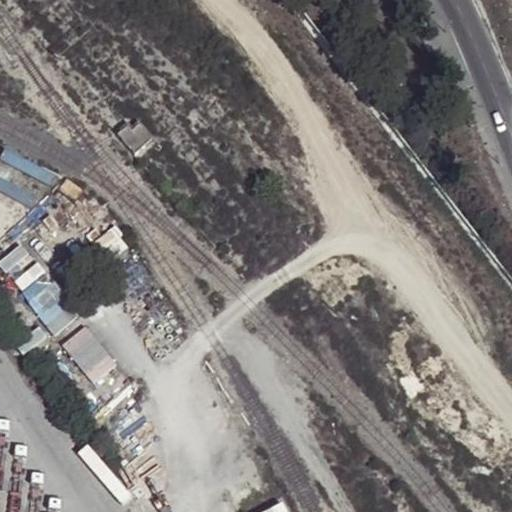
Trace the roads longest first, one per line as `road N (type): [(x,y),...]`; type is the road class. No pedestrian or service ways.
road 1 (track): [(172,511),(175,377),(208,337),(238,335),(349,511)]
road 2 (primary): [(445,0),(511,138)]
